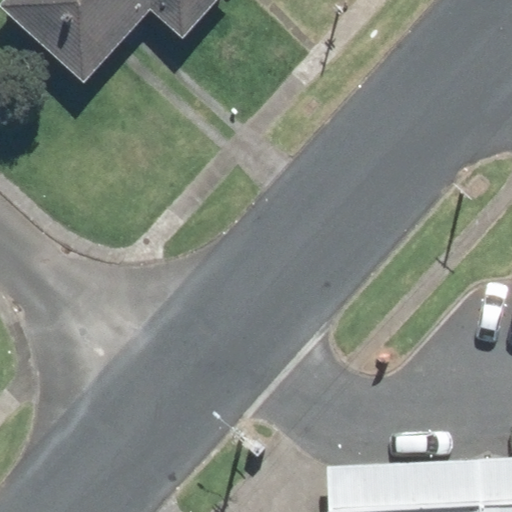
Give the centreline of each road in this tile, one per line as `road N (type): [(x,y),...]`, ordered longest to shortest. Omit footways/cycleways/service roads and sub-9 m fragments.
road 1 (residential): [(494,15),(155,383)]
road 2 (residential): [(0,244),(155,383)]
road 3 (residential): [(155,383),(38,511)]
